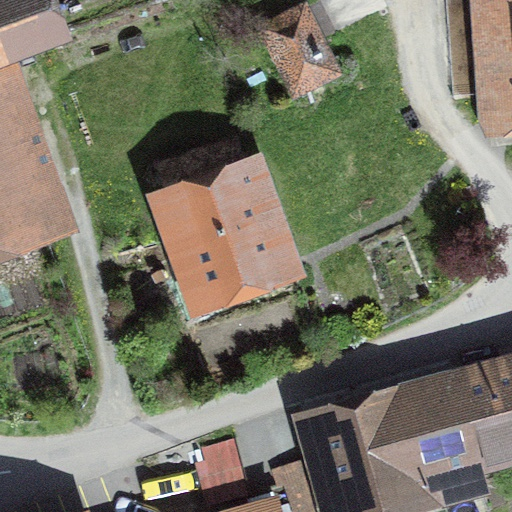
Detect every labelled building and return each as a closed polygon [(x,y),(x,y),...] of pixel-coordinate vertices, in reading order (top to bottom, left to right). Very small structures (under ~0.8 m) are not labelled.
[(0,0),(0,238),(43,223),(0,103),(0,53),(54,34),(41,0),(0,0)] [(511,0),(492,0),(480,1),(489,123),(511,120),(511,0)] [(264,29),(296,92),(335,72),(303,9),(264,29)] [(236,144),(161,171),(205,293),(279,266),(236,144)] [(511,365),(456,381),(485,486),(511,478),(511,365)] [(307,422),(331,511),(389,511),(485,486),(456,381),(307,422)] [(304,479),(285,485),(293,511),(310,511),(314,511),(304,479)]
